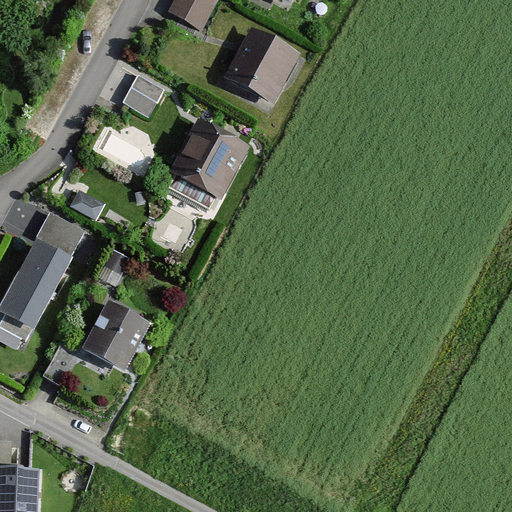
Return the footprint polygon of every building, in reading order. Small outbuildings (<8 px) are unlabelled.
[(200,27),(214,0),(179,0),(172,13),(200,27)] [(293,59),(253,38),(232,77),(272,99),(293,59)] [(164,91),(138,77),(123,105),(149,119),(164,91)] [(220,193),(242,152),(201,129),(178,171),(179,172),(170,189),(209,210),(218,193),(220,193)] [(104,207),(79,193),(70,209),(95,223),(104,207)] [(51,220),(0,313),(0,318),(41,340),(82,264),(70,258),(81,237),(51,220)] [(128,260),(115,253),(108,266),(107,266),(100,279),(114,287),(122,273),(121,273),(128,260)] [(127,366),(148,327),(109,306),(94,335),(86,331),(76,348),(63,341),(44,376),(63,387),(87,343),(89,344),(88,345),(127,366)] [(39,511),(41,463),(0,459),(0,511),(39,511)]
